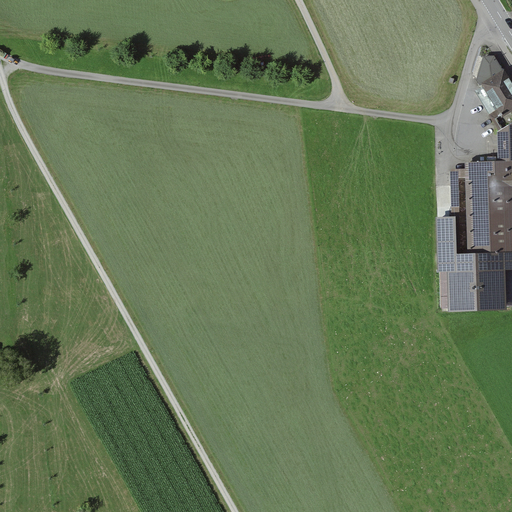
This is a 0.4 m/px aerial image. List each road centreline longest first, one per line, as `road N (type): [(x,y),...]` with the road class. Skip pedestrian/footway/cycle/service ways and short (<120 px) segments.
road 1 (unclassified): [(0,54),(50,71),(444,120),(456,109),(482,29),(500,16)]
road 2 (unclassified): [(0,73),(25,135),(235,511)]
